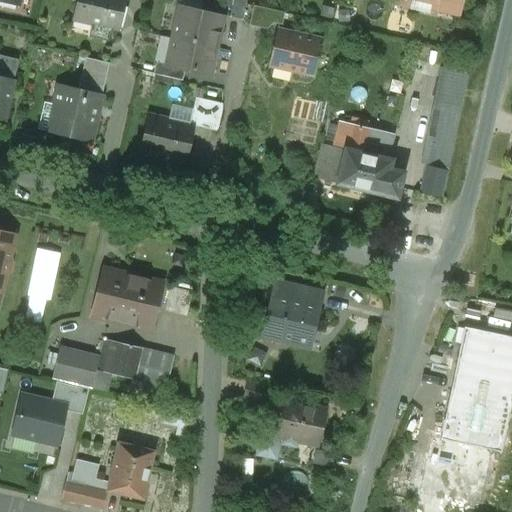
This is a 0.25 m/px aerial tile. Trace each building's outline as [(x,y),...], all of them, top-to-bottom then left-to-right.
[(124,0),(78,0),(74,19),(118,29),(124,0)] [(233,0),(229,17),(242,19),(246,0),(233,0)] [(460,0),(421,0),(433,3),(432,7),(458,13),(460,0)] [(254,22),(281,28),(285,10),(259,4),(254,22)] [(222,17),(180,7),(172,39),(216,49),(222,17)] [(320,40),(278,30),(270,65),(296,71),(300,78),(306,79),(312,75),(320,40)] [(216,49),(172,39),(167,64),(167,65),(185,69),(210,75),(216,49)] [(18,63),(0,58),(0,119),(4,121),(18,63)] [(109,63),(85,58),(80,81),(103,86),(109,63)] [(185,69),(167,65),(167,64),(156,61),(153,74),(182,80),(185,69)] [(102,95),(57,85),(46,131),(92,141),(102,95)] [(222,103),(204,99),(198,127),(217,131),(222,109),(222,103)] [(194,125),(148,114),(139,152),(185,163),(194,125)] [(371,132),(350,127),(351,126),(338,123),(332,147),(345,150),(337,183),(337,184),(384,195),(389,171),(392,160),(366,154),(371,132)] [(332,147),(321,144),(313,178),(337,183),(345,150),(332,147)] [(447,170),(425,165),(419,193),(441,198),(447,170)] [(403,174),(389,171),(384,195),(397,198),(403,174)] [(15,235),(0,231),(0,289),(2,290),(5,275),(10,271),(12,264),(9,258),(15,235)] [(161,285),(104,271),(99,290),(113,294),(110,305),(96,301),(93,316),(150,329),(161,285)] [(318,292),(279,283),(276,296),(315,305),(318,292)] [(276,296),(273,295),(264,334),(308,345),(318,306),(315,305),(276,296)] [(511,396),(511,336),(464,326),(440,438),(492,450),(500,451),(511,396)] [(174,357),(104,340),(99,358),(96,371),(134,380),(133,385),(165,393),(174,357)] [(99,358),(59,349),(52,380),(92,389),(96,371),(99,358)] [(8,369),(0,367),(0,392),(3,394),(8,369)] [(56,382),(52,403),(64,406),(63,410),(82,415),(88,390),(56,382)] [(275,389),(247,383),(244,396),(272,402),(275,389)] [(52,403),(22,396),(12,434),(55,444),(63,410),(64,406),(52,403)] [(323,410),(288,403),(282,431),(281,436),(298,439),(316,443),(323,410)] [(282,431),(262,426),(261,432),(262,432),(257,454),(276,458),(279,443),(296,447),(298,439),(281,436),(282,431)] [(492,450),(440,438),(432,436),(432,435),(430,435),(430,437),(431,437),(426,458),(423,471),(424,471),(419,492),(418,492),(418,494),(420,494),(420,493),(450,500),(450,501),(452,501),(452,500),(466,503),(466,504),(468,504),(479,506),(479,507),(481,507),(481,505),(480,505),(492,450)] [(154,451),(118,443),(107,490),(143,499),(154,451)] [(106,492),(66,482),(61,499),(102,509),(106,492)]
